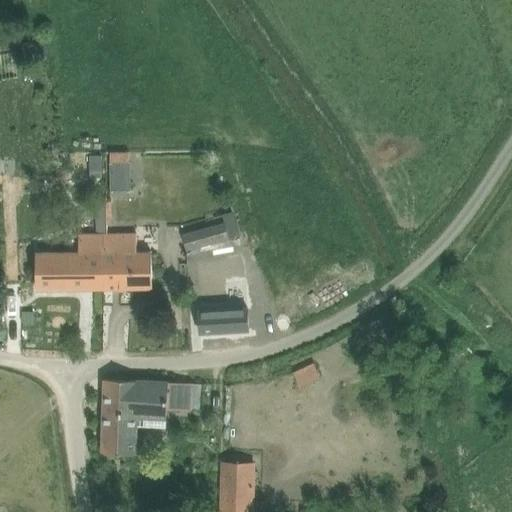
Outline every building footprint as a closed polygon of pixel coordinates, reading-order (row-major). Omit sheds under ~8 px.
[(111,189),(132,189),(131,160),(111,161),(111,189)] [(112,230),(112,200),(97,200),(97,230),(112,230)] [(225,221),(183,233),(187,250),(230,238),(225,221)] [(80,250),(38,251),(39,289),(105,288),(104,250),(109,250),(109,232),(80,233),(80,250)] [(153,287),(152,249),(138,249),(138,232),(109,232),(109,250),(104,250),(105,288),(153,287)] [(248,330),(248,309),(205,309),(205,330),(248,330)] [(456,381),(481,361),(468,345),(443,365),(456,381)] [(314,362),(295,371),(301,385),(320,377),(314,362)] [(106,379),(105,390),(103,452),(136,453),(137,425),(167,427),(168,407),(192,409),(193,382),(140,379),(106,379)] [(223,461),(221,511),(253,511),(255,461),(223,461)]
